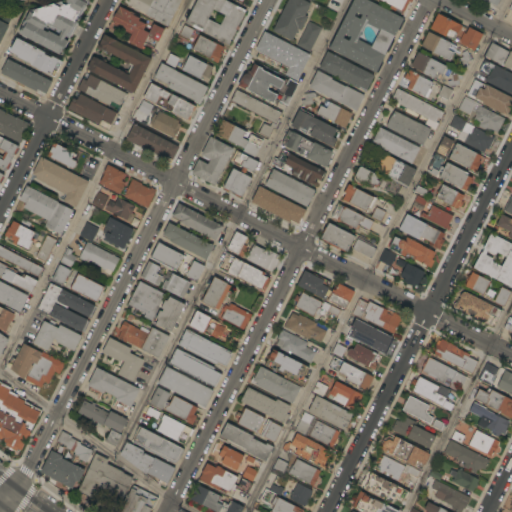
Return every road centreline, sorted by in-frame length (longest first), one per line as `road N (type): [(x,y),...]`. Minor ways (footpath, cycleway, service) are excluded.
road 1 (residential): [(511,354),(0,91)]
road 2 (residential): [(429,0),(168,511)]
road 3 (residential): [(20,489),(269,0)]
road 4 (residential): [(329,511),(511,155)]
road 5 (residential): [(110,0),(50,118)]
